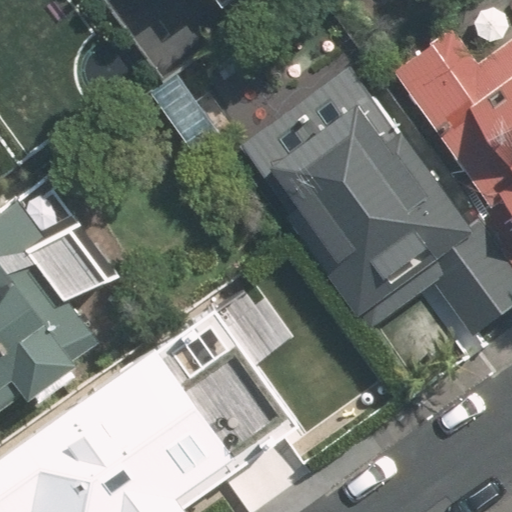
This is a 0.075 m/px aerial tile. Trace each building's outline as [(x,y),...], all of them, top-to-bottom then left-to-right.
[(363,0),(380,24),(413,0),(363,0)] [(511,0),(477,0),(459,14),(454,8),(431,24),(391,52),(505,208),(489,220),(511,250),(511,0)] [(248,147),(372,317),(435,272),(480,335),(511,312),(511,260),(486,224),(481,229),(416,139),(411,143),(357,68),(248,147)] [(51,176),(0,213),(0,414),(31,392),(38,401),(86,365),(80,357),(103,340),(83,312),(126,280),(51,176)] [(208,378),(183,343),(149,368),(143,360),(0,463),(0,510),(1,511),(196,511),(248,475),(189,392),(208,378)]
